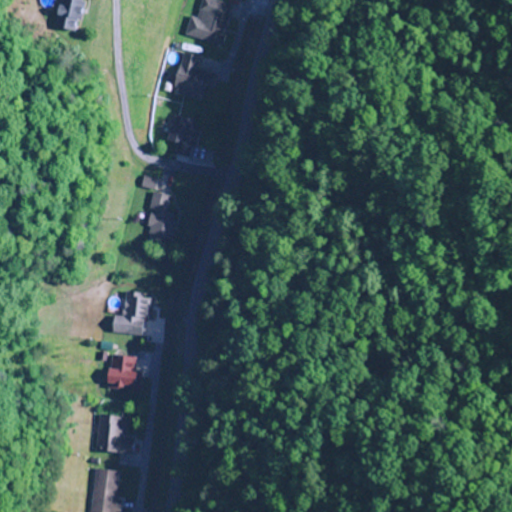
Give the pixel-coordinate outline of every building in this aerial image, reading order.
[(220,47),(230,6),(207,0),(194,0),(185,38),(220,47)] [(199,58),(178,52),(166,93),(197,102),(206,74),(195,71),(199,58)] [(165,140),(184,153),(196,135),(178,122),(165,140)] [(163,252),(176,217),(163,212),(168,199),(158,195),(139,243),(163,252)] [(113,511),(115,471),(92,470),(90,511),(113,511)]
